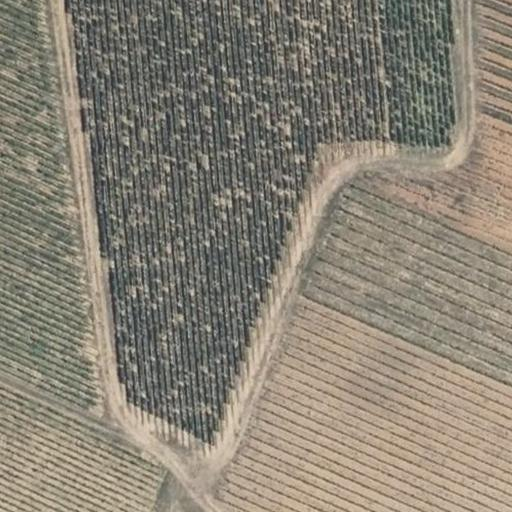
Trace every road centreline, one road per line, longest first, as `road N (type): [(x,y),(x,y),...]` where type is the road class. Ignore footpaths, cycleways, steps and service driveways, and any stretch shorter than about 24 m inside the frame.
road 1 (track): [(198,489),(252,383),(326,185),(345,168),(445,163),(458,153),(463,0)]
road 2 (track): [(58,0),(111,386),(127,419),(222,511)]
